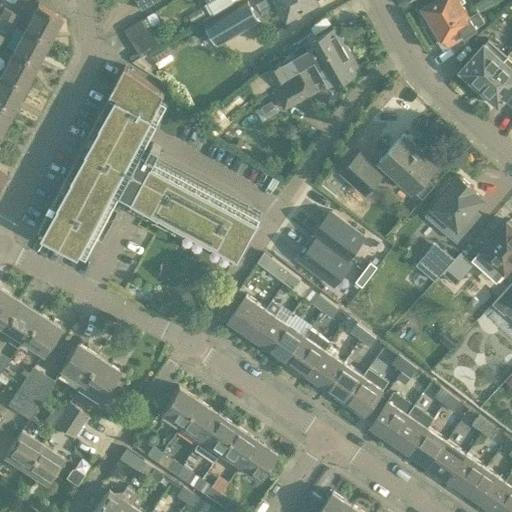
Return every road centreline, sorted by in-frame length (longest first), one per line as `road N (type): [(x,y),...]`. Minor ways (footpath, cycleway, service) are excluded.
road 1 (residential): [(0,237),(88,64),(92,0)]
road 2 (residential): [(511,160),(455,112),(406,52),(378,0)]
road 3 (residential): [(0,254),(189,340)]
road 4 (residential): [(189,340),(327,440)]
road 5 (residential): [(189,340),(278,208)]
road 6 (residential): [(327,440),(436,511)]
